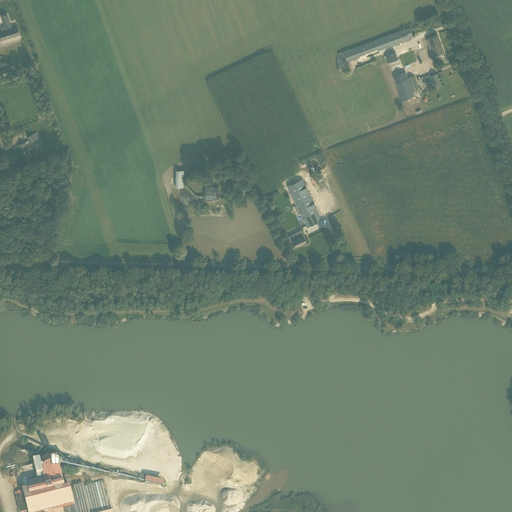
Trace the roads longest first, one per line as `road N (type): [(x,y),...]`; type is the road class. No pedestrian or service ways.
road 1 (unclassified): [(511,270),(43,262)]
road 2 (unclassified): [(511,173),(448,0)]
road 3 (unclassified): [(43,262),(0,145)]
